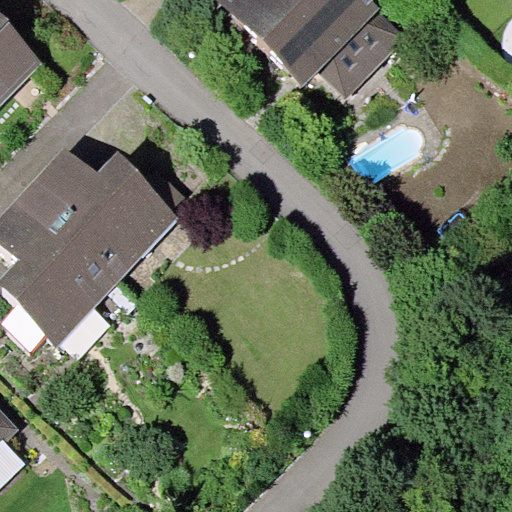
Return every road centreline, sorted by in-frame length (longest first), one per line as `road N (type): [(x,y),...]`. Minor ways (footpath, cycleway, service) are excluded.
road 1 (residential): [(271,511),(353,423),(377,370),(373,306),(359,278),(300,219),(62,0)]
road 2 (track): [(369,387),(414,367),(511,268)]
